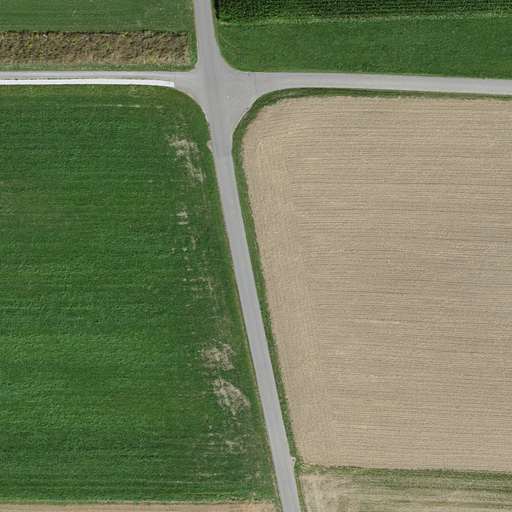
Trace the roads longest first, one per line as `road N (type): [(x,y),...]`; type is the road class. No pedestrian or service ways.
road 1 (unclassified): [(291,511),(203,0)]
road 2 (track): [(0,79),(511,88)]
